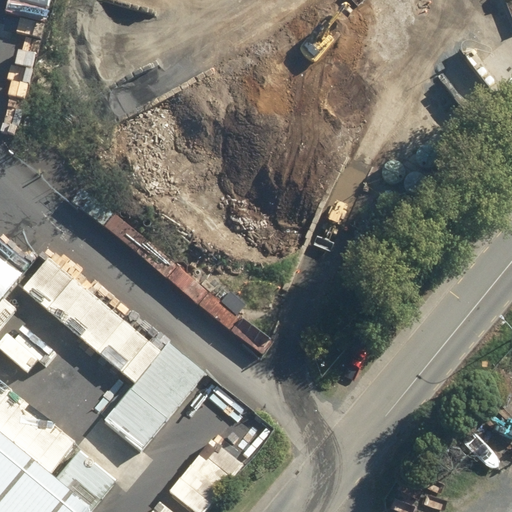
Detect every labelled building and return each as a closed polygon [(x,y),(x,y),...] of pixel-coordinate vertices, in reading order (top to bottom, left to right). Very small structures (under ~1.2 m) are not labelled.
[(4,298),(0,303),(0,334),(20,312),(4,298)] [(105,419),(139,450),(204,372),(170,344),(105,419)] [(81,511),(51,486),(0,443),(0,511),(81,511)] [(192,511),(209,511),(243,468),(209,443),(170,495),(192,511)] [(81,511),(86,511),(115,478),(80,450),(51,486),(81,511)]
